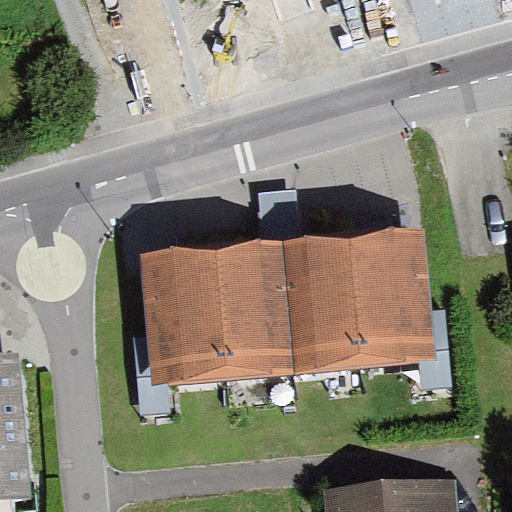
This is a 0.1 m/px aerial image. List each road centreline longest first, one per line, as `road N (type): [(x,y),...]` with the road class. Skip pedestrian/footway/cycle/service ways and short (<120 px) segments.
road 1 (residential): [(511,72),(46,197)]
road 2 (residential): [(88,511),(46,197)]
